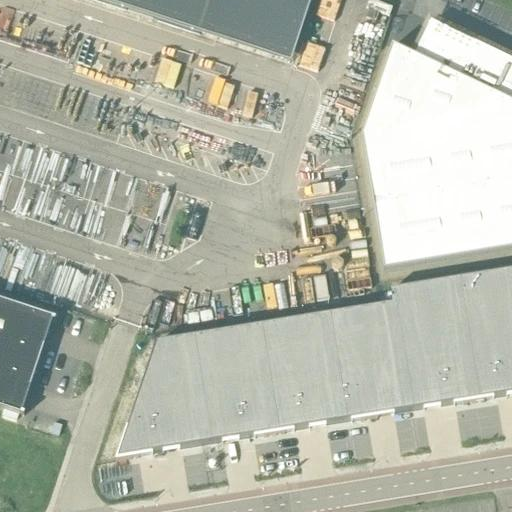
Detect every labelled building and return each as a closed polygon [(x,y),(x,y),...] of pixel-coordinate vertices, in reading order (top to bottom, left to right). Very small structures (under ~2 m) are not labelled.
[(210,0),(89,0),(199,36),(210,0)] [(291,66),(312,0),(210,0),(199,36),(291,66)] [(511,252),(511,63),(473,45),(428,23),(427,25),(430,26),(426,34),(425,34),(418,49),(419,49),(414,59),(391,49),(361,140),(383,274),(511,252)] [(511,272),(452,283),(472,405),(492,401),(511,397),(511,272)] [(452,283),(387,294),(389,308),(407,415),(425,412),(449,408),(472,405),(452,283)] [(0,355),(37,368),(52,322),(54,323),(55,320),(0,302),(0,355)] [(384,308),(322,318),(340,426),(360,423),(382,419),(407,415),(389,308),(384,308)] [(322,318),(255,329),(273,437),(299,433),(319,429),(340,426),(322,318)] [(255,329),(188,340),(206,448),(224,445),(253,440),(273,437),(255,329)] [(154,345),(115,463),(140,459),(168,454),(206,448),(188,340),(154,345)] [(0,355),(0,409),(23,417),(24,415),(22,414),(37,368),(0,355)]
